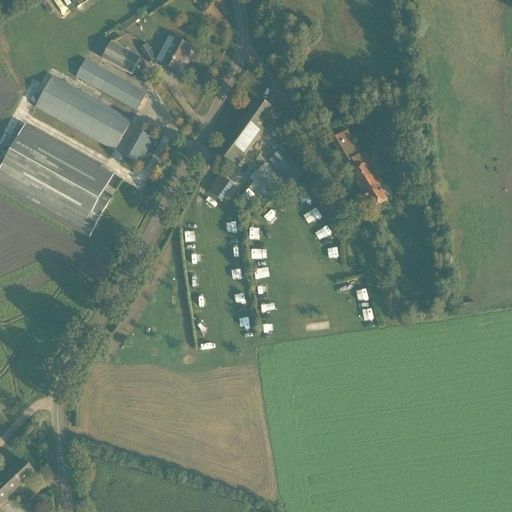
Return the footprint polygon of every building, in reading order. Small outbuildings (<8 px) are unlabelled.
[(56,10),(49,0),(42,5),(49,15),(56,10)] [(72,0),(78,9),(90,0),(72,0)] [(192,49),(183,44),(176,40),(163,65),(177,72),(185,57),(187,58),(192,49)] [(141,61),(111,43),(102,59),(132,76),(141,61)] [(149,44),(143,47),(151,62),(157,58),(149,44)] [(293,53),(299,58),(307,49),(301,44),(293,53)] [(146,95),(100,69),(85,61),(76,77),(90,85),(137,111),(146,95)] [(36,108),(102,144),(115,152),(131,122),(52,78),(36,108)] [(315,88),(306,99),(312,105),(322,94),(315,88)] [(258,99),(225,144),(216,157),(235,170),(269,123),(265,120),(273,110),(258,99)] [(112,175),(25,127),(0,171),(0,188),(89,238),(107,206),(98,202),(112,175)] [(139,165),(151,144),(154,139),(140,131),(125,157),(139,165)] [(285,132),(277,139),(284,147),(292,140),(285,132)] [(347,132),(340,136),(331,141),(346,165),(361,156),(347,132)] [(292,184),(304,173),(281,149),(270,161),(292,184)] [(380,186),(366,164),(351,173),(373,210),(387,201),(379,187),(380,186)] [(286,188),(272,172),(265,165),(251,178),(257,185),(251,190),(259,198),(265,192),(273,201),(286,188)] [(220,174),(209,191),(225,202),(237,184),(220,174)] [(309,213),(313,223),(323,219),(319,209),(309,213)] [(234,232),(238,232),(238,219),(228,219),(229,228),(234,228),(234,232)] [(264,242),(268,232),(253,226),(249,235),(264,242)] [(330,226),(319,230),(322,239),(333,235),(330,226)] [(229,248),(230,260),(242,259),(241,248),(229,248)] [(325,249),(326,259),(341,258),(340,248),(325,249)] [(233,274),(233,285),(245,285),(244,273),(233,274)] [(273,284),(258,286),(259,298),(275,296),(273,284)] [(469,304),(471,313),(480,311),(478,302),(469,304)] [(374,313),(361,315),(362,324),(376,322),(374,313)] [(252,320),(242,323),(245,332),(255,330),(252,320)] [(208,327),(198,327),(199,336),(209,336),(208,327)] [(0,504),(25,480),(33,473),(21,461),(0,480),(0,504)]
